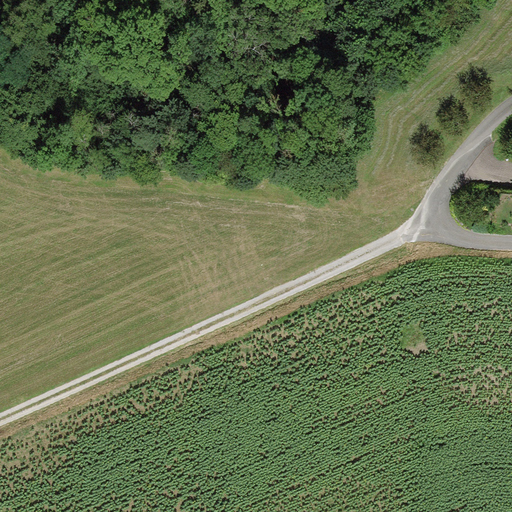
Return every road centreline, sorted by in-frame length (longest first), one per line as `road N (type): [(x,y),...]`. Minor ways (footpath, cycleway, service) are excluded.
road 1 (track): [(0,418),(430,221)]
road 2 (residential): [(511,244),(430,221),(440,174),(511,103)]
